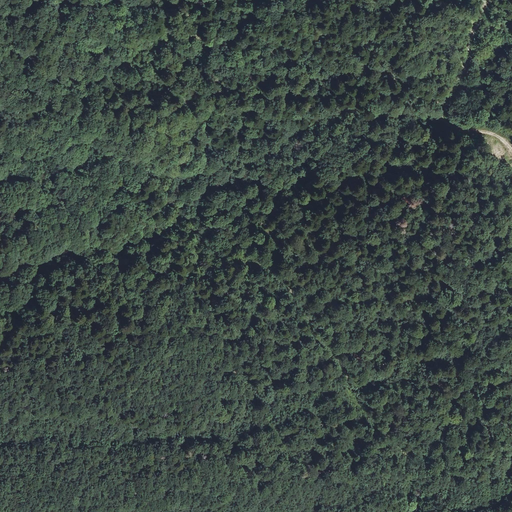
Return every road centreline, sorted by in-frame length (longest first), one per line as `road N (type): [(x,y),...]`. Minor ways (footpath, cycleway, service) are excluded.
road 1 (track): [(409,511),(412,464),(368,416),(308,317),(262,264),(204,237),(180,206),(172,161),(189,111),(157,78),(155,48)]
road 2 (track): [(485,0),(442,119),(488,131),(511,153)]
